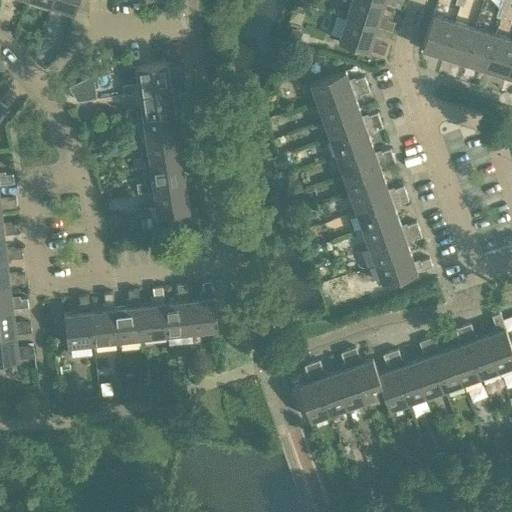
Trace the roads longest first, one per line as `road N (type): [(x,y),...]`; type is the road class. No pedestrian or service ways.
road 1 (residential): [(511,259),(478,271),(416,98)]
road 2 (residential): [(103,280),(41,285),(30,188),(85,169)]
road 3 (residential): [(85,169),(45,84),(0,33)]
